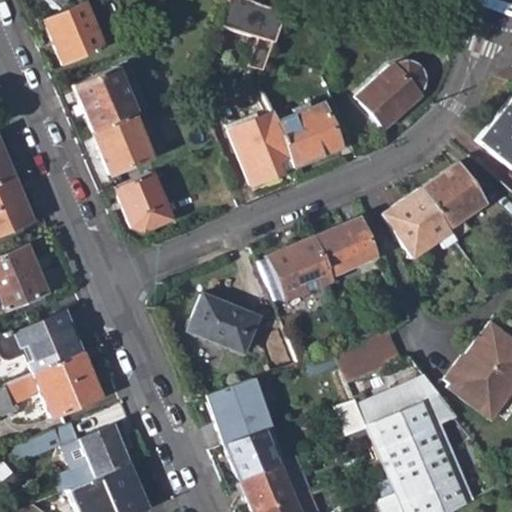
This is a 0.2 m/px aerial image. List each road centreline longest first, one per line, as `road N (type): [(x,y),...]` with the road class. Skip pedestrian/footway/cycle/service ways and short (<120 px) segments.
road 1 (residential): [(101,283),(356,175)]
road 2 (residential): [(0,41),(101,283)]
road 3 (residential): [(101,283),(200,511)]
road 4 (residential): [(356,175),(412,151),(453,111),(496,0)]
road 5 (residential): [(356,175),(425,337),(480,314)]
